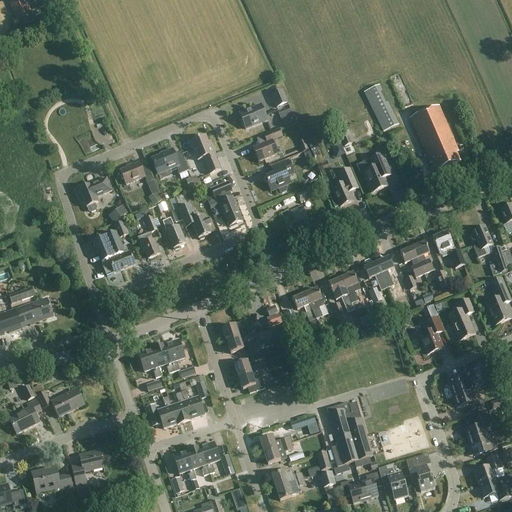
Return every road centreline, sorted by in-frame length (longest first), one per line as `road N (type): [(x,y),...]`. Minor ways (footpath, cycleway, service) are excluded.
road 1 (residential): [(95,298),(57,175),(211,112),(259,229)]
road 2 (tertiary): [(278,272),(511,172)]
road 3 (residential): [(448,511),(455,485),(420,377),(511,339)]
road 4 (residential): [(95,298),(259,229)]
road 5 (track): [(127,147),(62,0)]
road 6 (residential): [(0,464),(134,414)]
road 7 (residential): [(236,421),(197,307)]
